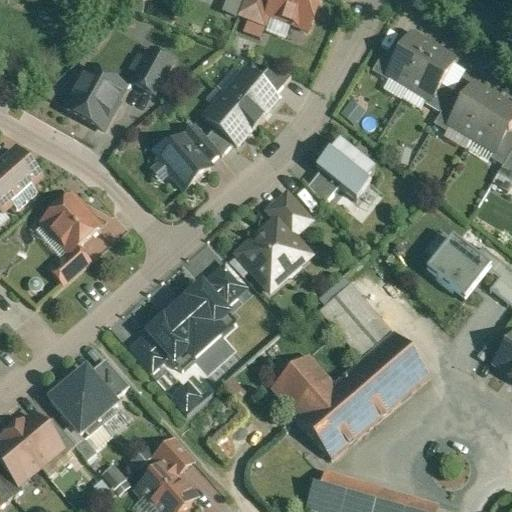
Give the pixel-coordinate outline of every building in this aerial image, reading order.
[(275,0),(246,0),(239,17),(265,28),(269,18),(268,18),(275,0)] [(275,0),(268,18),(269,18),(309,34),(322,0),(321,0),(275,0)] [(396,61),(387,77),(391,79),(409,90),(407,92),(408,93),(433,51),(411,37),(396,61)] [(433,51),(408,93),(410,90),(427,101),(431,103),(441,88),(455,64),(433,51)] [(396,61),(384,54),(372,74),(388,84),(391,79),(387,77),(396,61)] [(173,67),(152,55),(134,87),(124,91),(135,87),(155,99),(173,67)] [(292,80),(270,72),(270,71),(257,84),(275,99),(292,81),(292,80)] [(90,72),(76,96),(73,95),(64,110),(105,133),(113,118),(111,116),(124,91),(90,72)] [(257,84),(247,75),(227,98),(259,127),(266,120),(264,118),(278,102),(275,99),(257,84)] [(496,101),(472,87),(461,106),(460,107),(462,108),(450,127),(451,128),(472,140),(468,147),(468,148),(496,101)] [(453,95),(441,88),(431,103),(427,101),(424,106),(441,115),(450,100),(453,95)] [(259,127),(227,98),(206,122),(216,131),(234,147),(237,149),(252,133),(253,134),(259,127)] [(441,115),(434,127),(446,135),(451,128),(450,127),(462,108),(460,107),(461,106),(450,100),(441,115)] [(511,110),(496,101),(468,148),(469,148),(473,141),(494,154),(495,154),(507,134),(508,135),(509,135),(511,129),(511,110)] [(364,114),(350,104),(341,116),(354,126),(364,114)] [(207,141),(197,130),(185,141),(209,168),(221,158),(207,141)] [(234,147),(216,131),(207,141),(221,158),(222,160),(234,147)] [(507,134),(495,154),(494,154),(490,160),(503,168),(511,152),(511,136),(509,135),(508,135),(507,134)] [(209,168),(185,141),(159,163),(185,194),(211,171),(209,168)] [(364,159),(345,145),(343,147),(340,145),(331,157),(330,155),(317,171),(340,190),(357,204),(370,188),(366,185),(375,173),(361,162),(364,159)] [(411,153),(398,149),(394,164),(406,168),(411,153)] [(511,152),(503,168),(497,177),(511,186),(511,185),(511,152)] [(17,153),(0,167),(0,208),(1,211),(3,213),(31,188),(40,181),(17,153)] [(340,190),(321,175),(309,191),(325,208),(340,190)] [(31,188),(12,205),(17,211),(37,194),(31,188)] [(310,224),(288,198),(269,214),(277,223),(292,240),(293,239),(310,224)] [(73,200),(62,210),(58,210),(53,214),(52,218),(49,221),(58,232),(54,236),(70,255),(71,255),(77,250),(100,230),(73,200)] [(277,223),(239,257),(271,293),(287,279),(292,278),(299,272),(301,267),(302,266),(295,258),(304,251),(293,239),(292,240),(277,223)] [(453,242),(426,274),(464,305),(488,275),(491,273),(475,260),(453,242)] [(70,255),(51,272),(65,287),(90,265),(77,250),(71,255),(70,255)] [(511,275),(482,252),(475,260),(491,273),(488,275),(499,283),(489,295),(511,312),(511,275)] [(246,291),(226,269),(208,285),(212,290),(225,304),(228,307),(246,291)] [(189,303),(165,324),(164,323),(149,336),(154,341),(149,345),(162,360),(167,356),(175,366),(188,354),(194,361),(222,336),(216,329),(229,318),(221,308),(225,304),(212,290),(208,294),(203,288),(188,301),(189,303)] [(393,337),(353,290),(322,316),(362,364),(393,337)] [(362,364),(334,388),(309,360),(272,392),(333,463),(430,380),(393,337),(362,364)] [(149,345),(145,341),(133,351),(153,374),(165,363),(162,360),(149,345)] [(511,344),(496,367),(510,376),(508,379),(511,381),(511,344)] [(130,391),(106,364),(90,377),(113,405),(130,391)] [(86,373),(50,403),(80,439),(85,435),(89,441),(117,419),(112,413),(116,409),(113,405),(90,377),(86,373)] [(43,431),(34,420),(19,433),(17,431),(11,436),(41,470),(61,454),(62,453),(43,431)] [(74,450),(52,423),(43,431),(62,453),(61,454),(66,459),(75,451),(74,450)] [(41,470),(11,436),(5,441),(7,443),(0,448),(0,466),(0,467),(16,485),(19,488),(41,470)] [(96,457),(84,442),(74,450),(75,451),(87,465),(96,457)] [(176,442),(153,461),(162,471),(139,492),(139,497),(143,502),(149,503),(157,511),(185,511),(197,502),(181,484),(181,478),(196,465),(176,442)] [(16,485),(0,467),(0,466),(0,484),(7,492),(16,485)] [(101,477),(113,492),(126,481),(113,467),(101,477)] [(432,511),(434,506),(321,472),(310,508),(324,511),(432,511)] [(0,484),(0,511),(14,501),(7,492),(0,484)] [(16,485),(7,492),(14,501),(24,493),(19,488),(16,485)]
